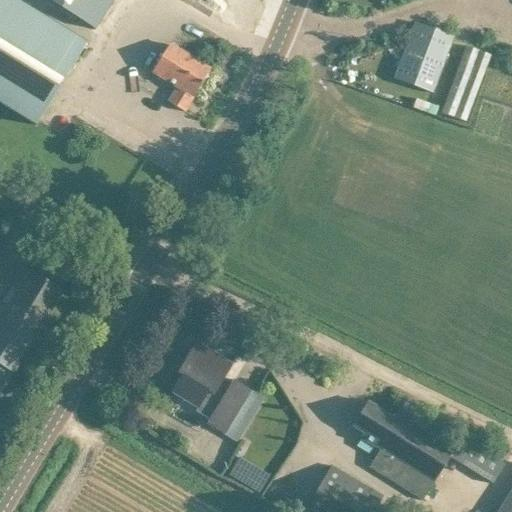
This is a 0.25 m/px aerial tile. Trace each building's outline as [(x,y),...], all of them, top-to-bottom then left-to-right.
[(13,0),(0,0),(0,104),(36,126),(45,112),(45,111),(50,103),(86,44),(13,0)] [(48,0),(94,28),(95,29),(113,0),(48,0)] [(397,69),(393,79),(433,94),(437,82),(454,37),(414,23),(405,48),(397,69)] [(169,45),(152,72),(178,88),(168,103),(184,112),(210,71),(169,45)] [(490,55),(466,46),(442,113),(466,123),(490,55)] [(0,303),(0,379),(7,384),(11,377),(63,292),(17,265),(5,285),(11,289),(2,304),(0,303)] [(185,370),(171,393),(189,404),(197,409),(195,412),(209,420),(206,424),(224,435),(250,390),(233,380),(228,388),(221,384),(232,365),(195,343),(180,368),(185,370)] [(370,466),(387,477),(422,499),(449,457),(492,485),(504,465),(460,437),(456,445),(416,420),(399,410),(393,419),(367,403),(352,427),(363,434),(360,438),(380,450),(370,466)] [(304,511),(373,511),(382,497),(331,467),(304,511)] [(432,501),(444,511),(455,499),(443,488),(432,501)] [(511,511),(511,490),(497,511),(511,511)]
